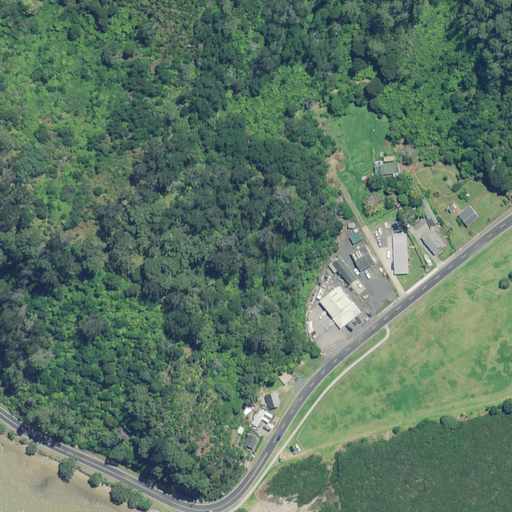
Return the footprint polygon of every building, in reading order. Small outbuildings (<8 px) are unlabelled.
[(383,176),(401,174),(399,163),(381,165),(383,176)] [(371,174),(361,177),(364,183),(373,180),(371,174)] [(433,226),(438,223),(427,203),(420,207),(429,223),(429,231),(422,237),(435,255),(446,246),(433,229),(433,226)] [(457,208),(454,204),(448,208),(452,212),(457,208)] [(481,216),(472,205),(459,215),(469,226),(481,216)] [(403,234),(403,222),(393,222),(394,235),(395,274),(409,273),(408,234),(403,234)] [(361,239),(348,247),(358,265),(371,258),(361,239)] [(334,250),(328,255),(345,278),(351,273),(334,250)] [(335,280),(316,296),(340,325),(359,309),(335,280)] [(361,283),(354,288),(359,294),(366,290),(361,283)] [(279,392),(267,395),(270,408),(282,405),(279,392)] [(257,427),(266,412),(257,406),(247,420),(257,427)] [(254,450),(260,437),(245,430),(246,427),(239,424),(232,440),(254,450)]
